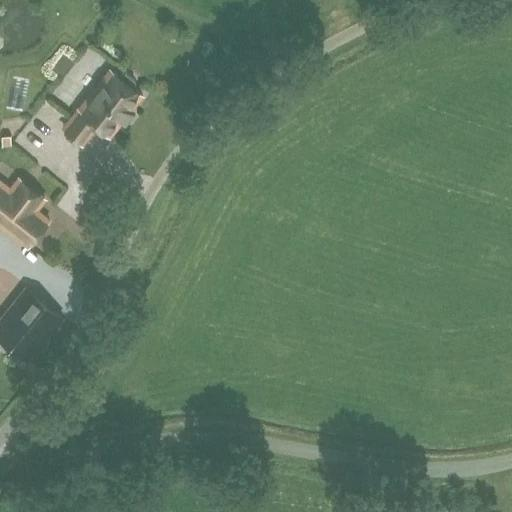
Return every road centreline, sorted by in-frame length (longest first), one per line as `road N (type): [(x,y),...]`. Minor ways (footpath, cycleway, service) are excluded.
road 1 (unclassified): [(0,443),(84,334),(161,177),(188,142),(299,63),(422,0)]
road 2 (unclassified): [(511,461),(432,471),(189,440),(0,463)]
